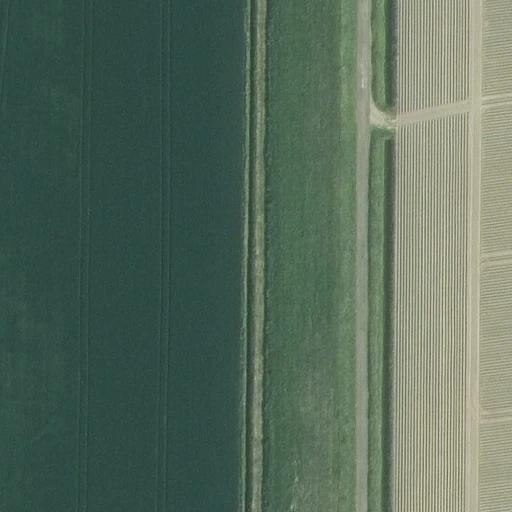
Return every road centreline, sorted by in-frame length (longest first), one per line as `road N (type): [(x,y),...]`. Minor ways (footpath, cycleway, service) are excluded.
road 1 (track): [(360,511),(365,0)]
road 2 (track): [(269,0),(267,511)]
